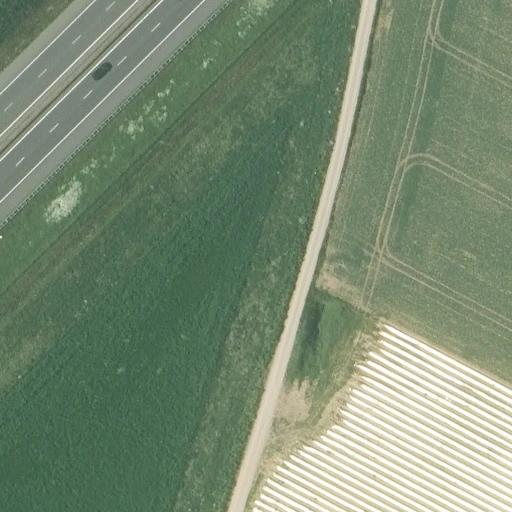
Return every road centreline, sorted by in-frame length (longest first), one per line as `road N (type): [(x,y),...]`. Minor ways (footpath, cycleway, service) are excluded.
road 1 (track): [(231,511),(339,167),(368,0)]
road 2 (motorway): [(0,195),(197,0)]
road 3 (motorway): [(121,0),(0,120)]
